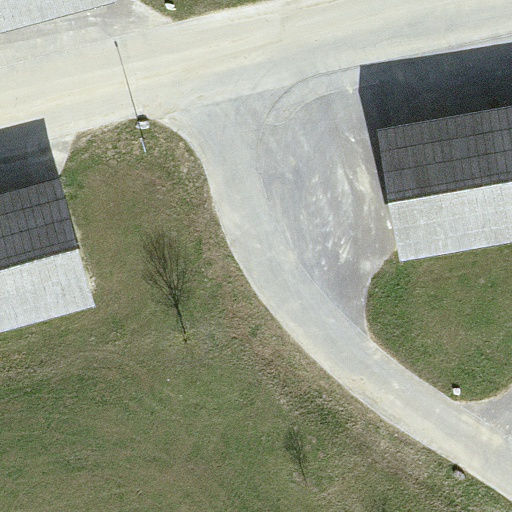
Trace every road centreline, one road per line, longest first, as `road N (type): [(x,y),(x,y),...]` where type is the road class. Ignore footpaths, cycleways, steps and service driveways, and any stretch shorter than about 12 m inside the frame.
road 1 (track): [(511,466),(340,344),(282,279),(242,204),(204,64)]
road 2 (track): [(486,0),(0,111)]
